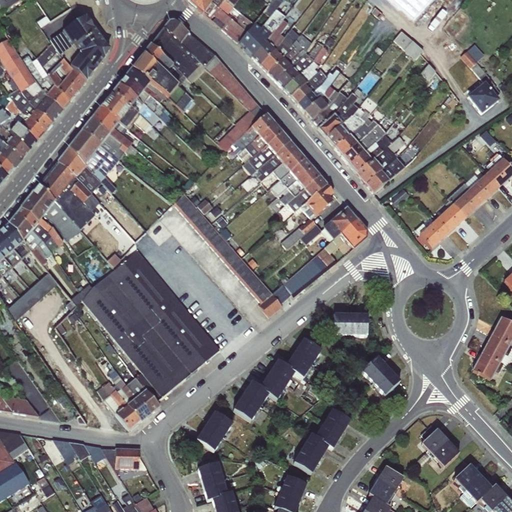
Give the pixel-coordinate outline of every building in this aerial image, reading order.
[(0,0),(0,9),(3,13),(22,0),(0,0)] [(32,0),(49,25),(70,11),(63,0),(32,0)] [(236,25),(226,18),(206,0),(186,0),(187,2),(238,46),(254,27),(242,17),(236,25)] [(206,0),(226,18),(233,9),(222,0),(206,0)] [(222,0),(233,9),(239,2),(237,0),(222,0)] [(282,2),(278,0),(258,0),(269,8),(268,9),(273,14),(282,2)] [(431,0),(389,0),(412,21),(431,0)] [(49,41),(50,47),(71,72),(85,84),(93,74),(92,73),(110,52),(84,18),(49,41)] [(162,30),(199,66),(203,70),(214,57),(173,22),(170,22),(168,23),(162,30)] [(283,58),(293,45),(289,41),(297,29),(294,26),(283,39),(259,66),(267,74),(283,58)] [(199,66),(162,30),(150,46),(182,77),(186,79),(199,66)] [(259,66),(283,39),(275,31),(266,42),(252,58),(259,66)] [(402,32),(394,40),(416,60),(424,51),(402,32)] [(252,58),(266,42),(258,33),(244,50),(252,58)] [(283,58),(267,74),(274,82),(304,54),(313,40),(309,38),(307,39),(302,35),(293,45),(283,58)] [(0,45),(0,62),(12,82),(33,110),(52,125),(62,113),(45,97),(21,62),(8,40),(0,45)] [(300,75),(322,48),(317,43),(307,56),(304,54),(274,82),(281,89),(300,75)] [(462,57),(471,68),(485,55),(475,45),(462,57)] [(142,55),(178,88),(183,84),(180,80),(182,77),(150,46),(142,55)] [(69,104),(85,84),(71,72),(50,47),(36,60),(52,89),(69,104)] [(300,75),(281,89),(290,98),(316,74),(314,71),(325,55),(326,50),(322,48),(300,75)] [(131,69),(164,98),(183,113),(192,101),(178,88),(142,55),(131,69)] [(28,57),(21,62),(45,97),(62,113),(69,104),(52,89),(36,60),(32,64),(28,57)] [(230,150),(266,116),(214,57),(203,70),(247,113),(234,126),(236,129),(229,136),(226,135),(217,144),(224,153),(230,150)] [(427,65),(422,75),(430,80),(436,70),(427,65)] [(164,98),(131,69),(124,78),(153,99),(155,96),(156,96),(161,100),(164,98)] [(318,88),(325,77),(320,71),(316,74),(290,98),(296,106),(318,88)] [(320,100),(329,88),(336,78),(329,73),(325,77),(318,88),(296,106),(303,114),(320,100)] [(118,86),(159,120),(165,126),(169,122),(163,115),(163,109),(153,99),(124,78),(118,86)] [(13,93),(8,97),(26,118),(44,134),(52,125),(33,110),(12,82),(7,85),(13,93)] [(485,82),(465,96),(480,116),(499,100),(485,82)] [(111,95),(151,127),(155,131),(160,127),(156,122),(159,120),(118,86),(111,95)] [(327,109),(338,96),(329,88),(320,100),(303,114),(310,122),(327,109)] [(341,127),(358,110),(351,104),(356,97),(351,94),(345,102),(333,117),(316,130),(325,140),(341,127)] [(100,109),(118,126),(125,131),(132,122),(145,134),(151,127),(111,95),(100,109)] [(37,143),(44,134),(26,118),(8,97),(3,97),(2,96),(0,97),(0,106),(2,111),(18,128),(37,143)] [(333,117),(345,102),(338,96),(327,109),(310,122),(316,130),(333,117)] [(90,121),(134,157),(138,152),(131,146),(132,143),(115,129),(118,126),(100,109),(90,121)] [(341,127),(325,140),(333,150),(361,128),(364,123),(359,119),(363,114),(358,110),(341,127)] [(0,112),(0,126),(1,129),(30,152),(37,143),(18,128),(2,111),(0,112)] [(266,116),(230,150),(236,156),(273,125),(266,116)] [(82,132),(113,158),(118,151),(131,160),(134,157),(90,121),(82,132)] [(273,125),(236,156),(242,162),(245,159),(247,163),(281,134),(273,125)] [(348,167),(385,136),(377,125),(367,135),(341,158),(348,167)] [(341,158),(367,135),(361,128),(333,150),(341,158)] [(0,142),(22,161),(30,152),(1,129),(0,130),(0,142)] [(96,170),(105,178),(118,162),(113,158),(82,132),(73,143),(100,165),(96,170)] [(281,134),(247,163),(242,168),(250,177),(256,172),(289,144),(281,134)] [(355,175),(391,144),(385,136),(348,167),(355,175)] [(364,186),(396,159),(392,155),(404,144),(398,137),(391,144),(355,175),(364,186)] [(0,158),(14,170),(22,161),(0,142),(0,158)] [(100,165),(73,143),(67,150),(101,185),(109,195),(115,190),(105,178),(96,170),(100,165)] [(289,144),(256,172),(260,176),(256,180),(259,184),(297,153),(289,144)] [(101,185),(67,150),(56,164),(91,195),(101,185)] [(297,153),(259,184),(265,193),(269,191),(304,161),(297,153)] [(484,176),(498,190),(511,177),(511,171),(511,170),(511,168),(502,157),(500,159),(498,156),(484,169),(488,173),(484,176)] [(0,173),(7,179),(14,170),(0,158),(0,173)] [(396,159),(364,186),(372,196),(404,169),(396,159)] [(304,161),(269,191),(276,199),(285,191),(311,170),(304,161)] [(38,187),(77,232),(79,232),(95,217),(88,210),(96,201),(91,195),(56,164),(38,187)] [(311,170),(285,191),(287,194),(271,210),(275,215),(288,206),(319,179),(311,170)] [(498,190),(484,176),(478,182),(473,176),(463,186),(468,191),(481,206),(498,190)] [(301,212),(326,187),(319,179),(288,206),(296,217),(301,212)] [(60,223),(64,230),(71,237),(77,232),(38,187),(31,197),(60,223)] [(320,234),(321,232),(311,221),(332,203),(329,198),(333,195),(326,187),(301,212),(304,215),(307,220),(280,245),(286,252),(298,241),(305,247),(320,234)] [(481,206),(468,191),(451,206),(464,220),(481,206)] [(37,225),(50,238),(58,248),(62,246),(69,256),(78,250),(69,238),(65,241),(61,234),(63,232),(64,230),(60,223),(31,197),(20,210),(37,225)] [(276,296),(186,197),(181,202),(188,210),(183,215),(249,288),(246,290),(262,308),(276,296)] [(464,220),(451,206),(434,221),(447,236),(464,220)] [(37,225),(20,210),(15,217),(44,245),(47,245),(50,238),(37,225)] [(321,232),(320,234),(330,245),(356,223),(345,210),(321,229),(322,231),(321,232)] [(44,245),(15,217),(8,226),(43,267),(47,263),(35,249),(37,248),(46,260),(51,256),(44,245)] [(136,242),(145,235),(134,221),(125,228),(136,242)] [(447,236),(434,221),(426,229),(422,225),(413,233),(430,251),(447,236)] [(356,223),(330,245),(281,286),(293,298),(336,264),(329,255),(338,247),(345,255),(364,239),(365,233),(356,223)] [(48,273),(7,309),(18,321),(58,284),(48,273)] [(511,274),(502,283),(511,293),(511,274)] [(349,317),(333,317),(333,338),(348,338),(349,317)] [(365,338),(366,318),(349,317),(348,338),(365,338)] [(490,337),(509,347),(511,341),(511,325),(499,319),(490,337)] [(480,354),(502,366),(506,368),(511,357),(511,348),(509,347),(490,337),(480,354)] [(311,367),(320,353),(302,342),(293,355),(311,367)] [(502,366),(480,354),(470,373),(489,383),(494,374),(497,375),(502,366)] [(302,381),(311,367),(293,355),(284,369),(294,375),(302,381)] [(387,372),(376,359),(360,374),(371,387),(387,372)] [(266,377),(285,389),(294,375),(284,369),(275,363),(266,377)] [(125,387),(149,416),(159,409),(127,369),(121,374),(129,384),(125,387)] [(398,383),(387,372),(371,387),(382,398),(398,383)] [(113,389),(140,424),(149,416),(125,387),(116,375),(109,379),(115,387),(113,389)] [(285,389),(266,377),(258,390),(267,397),(276,403),(285,389)] [(140,424),(113,389),(108,384),(101,388),(103,392),(98,396),(104,403),(128,433),(140,424)] [(240,399),(259,410),(267,397),(258,390),(249,384),(240,399)] [(0,394),(0,409),(20,412),(22,398),(0,394)] [(259,410),(240,399),(231,412),(250,424),(259,410)] [(321,426),(340,437),(348,423),(329,412),(321,426)] [(222,440),(231,427),(214,415),(204,429),(222,440)] [(340,437),(321,426),(313,439),(327,449),(331,452),(340,437)] [(213,454),(222,440),(204,429),(196,442),(213,454)] [(446,444),(435,432),(419,447),(431,459),(446,444)] [(0,502),(28,484),(11,459),(19,453),(28,449),(20,437),(0,433),(0,502)] [(300,451),(319,462),(327,449),(313,439),(309,437),(300,451)] [(71,442),(60,448),(68,464),(80,458),(71,442)] [(458,456),(446,444),(431,459),(442,471),(458,456)] [(103,450),(100,451),(116,477),(118,475),(118,471),(138,472),(139,452),(103,450)] [(319,462),(300,451),(292,465),(311,476),(319,462)] [(202,488),(223,481),(218,466),(197,472),(202,488)] [(464,495),(479,479),(469,467),(452,482),(464,495)] [(374,484),(393,494),(402,480),(383,469),(374,484)] [(277,496),(298,502),(304,488),(283,479),(277,496)] [(478,503),(490,490),(479,479),(464,495),(474,506),(478,503)] [(210,502),(227,496),(223,481),(202,488),(206,503),(210,502)] [(370,500),(386,507),(393,494),(374,484),(366,497),(370,500)] [(486,511),(490,511),(505,499),(493,487),(490,490),(478,503),(486,511)] [(213,511),(231,511),(235,511),(231,495),(227,496),(210,502),(213,511)] [(276,511),(277,511),(293,511),(298,502),(277,496),(271,510),(276,511)] [(134,505),(138,511),(156,511),(157,511),(154,510),(153,510),(146,498),(134,505)] [(511,511),(511,507),(505,499),(490,511),(511,511)] [(362,511),(388,511),(390,510),(386,507),(370,500),(362,511)] [(106,506),(109,511),(123,511),(122,510),(116,501),(112,503),(117,511),(114,511),(110,504),(106,506)] [(122,510),(123,511),(138,511),(134,505),(132,503),(122,510)]
